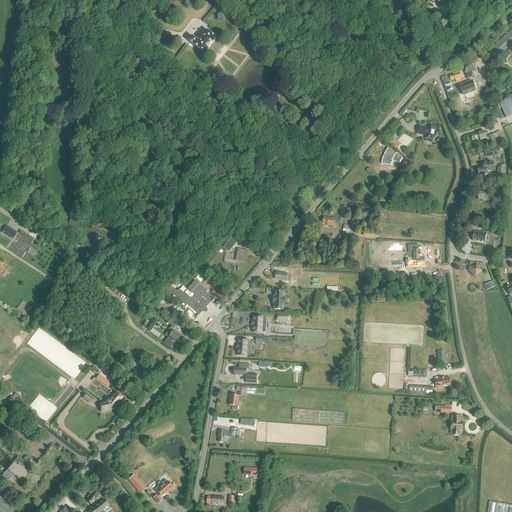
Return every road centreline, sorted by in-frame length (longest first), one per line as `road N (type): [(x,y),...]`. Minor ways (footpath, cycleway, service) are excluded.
road 1 (unclassified): [(212,325),(435,72)]
road 2 (unclassified): [(54,511),(212,325)]
road 3 (unclassified): [(511,434),(482,405),(470,377),(451,255)]
road 4 (unclassified): [(193,511),(224,340),(212,325)]
road 5 (unclassified): [(451,255),(467,167),(435,72)]
road 6 (track): [(295,196),(231,80)]
road 7 (track): [(374,95),(250,56)]
